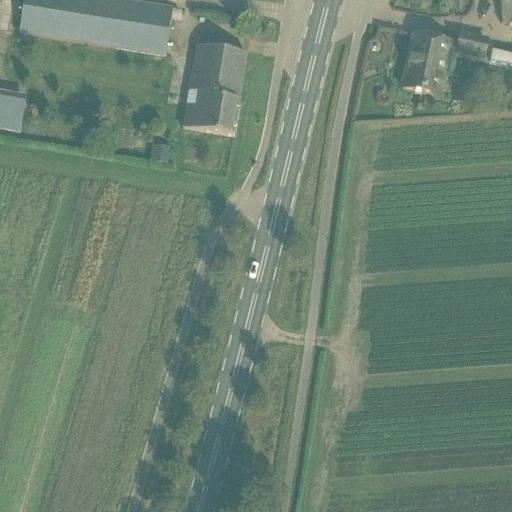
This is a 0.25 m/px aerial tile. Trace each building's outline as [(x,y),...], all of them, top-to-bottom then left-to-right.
[(164,60),(170,24),(178,25),(180,13),(103,0),(24,0),(18,36),(164,60)] [(511,0),(500,0),(503,26),(511,25),(511,0)] [(484,61),(488,44),(461,38),(457,54),(484,61)] [(438,98),(448,52),(449,48),(414,40),(402,91),(422,95),(438,98)] [(246,57),(243,56),(196,49),(183,132),(233,140),(246,57)] [(25,99),(0,94),(0,133),(20,138),(25,99)] [(143,145),(145,133),(112,128),(111,140),(143,145)]
